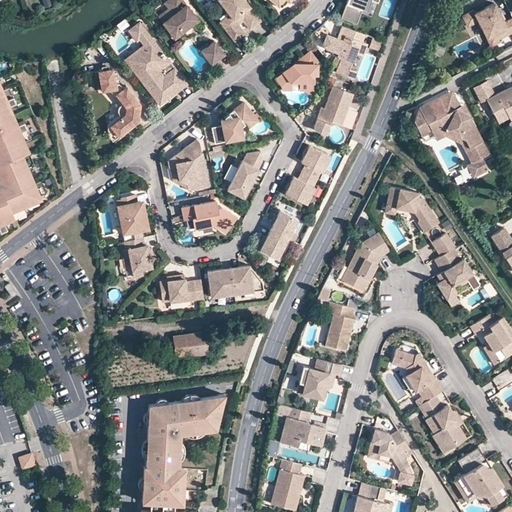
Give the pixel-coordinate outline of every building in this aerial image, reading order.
[(189,7),(183,0),(163,0),(172,12),(161,20),(173,36),(197,17),(190,9),(188,11),(187,8),(189,7)] [(261,19),(246,0),(230,0),(232,2),(226,7),(230,12),(232,15),(222,23),(235,40),(245,31),(237,21),(242,17),(250,28),(261,19)] [(370,0),(346,0),(341,16),(357,22),(362,8),(367,9),(370,0)] [(503,20),(500,14),(495,3),(476,13),(474,10),(463,16),(468,26),(479,21),(487,38),(499,32),(502,38),(511,33),(511,34),(511,19),(505,23),(503,20)] [(232,15),(230,12),(220,20),(222,23),(232,15)] [(169,60),(138,20),(128,28),(136,38),(139,36),(144,43),(149,50),(130,65),(159,103),(160,103),(186,82),(174,66),(167,71),(163,65),(169,60)] [(337,34),(329,31),(322,22),(313,29),(319,38),(319,40),(325,46),(333,49),(332,53),(341,56),(336,71),(355,78),(358,71),(349,68),(352,61),(355,52),(362,55),(367,42),(362,40),(340,32),(338,31),(337,34)] [(365,33),(343,25),(340,32),(362,40),(365,33)] [(502,38),(499,32),(487,38),(491,46),(503,40),(502,38)] [(378,48),(382,39),(372,36),(369,45),(378,48)] [(224,53),(214,39),(200,50),(211,63),(224,53)] [(149,50),(144,43),(124,58),(130,65),(149,50)] [(319,61),(310,50),(294,63),(297,66),(300,64),(300,62),(305,58),(309,64),(317,64),(319,61)] [(317,64),(309,64),(305,58),(300,62),(300,64),(297,66),(294,63),(276,76),(283,85),(293,85),(293,82),(300,82),(300,88),(314,87),(314,75),(317,75),(317,64)] [(174,66),(169,60),(163,65),(167,71),(174,66)] [(139,102),(126,84),(123,86),(122,85),(122,84),(121,83),(119,82),(118,82),(117,81),(115,81),(110,66),(108,66),(94,71),(101,90),(108,88),(120,103),(118,105),(117,108),(119,111),(120,114),(109,122),(119,135),(139,119),(137,118),(137,116),(136,113),(136,110),(136,107),(137,105),(138,103),(139,102)] [(511,85),(508,88),(506,85),(493,91),(486,77),(472,84),(480,100),(485,97),(495,116),(506,111),(506,112),(511,109),(511,85)] [(13,94),(8,85),(5,86),(1,88),(5,98),(13,94)] [(353,92),(333,85),(325,108),(322,106),(317,118),(331,123),(332,121),(342,124),(345,115),(353,92)] [(16,123),(9,104),(15,101),(13,94),(5,98),(1,88),(0,86),(0,230),(7,227),(4,220),(13,216),(10,209),(23,204),(40,197),(34,183),(30,175),(27,166),(22,153),(26,151),(23,144),(24,140),(23,139),(22,137),(19,130),(26,127),(24,120),(16,123)] [(462,110),(459,103),(455,93),(445,90),(437,94),(445,110),(434,116),(427,99),(417,105),(412,117),(418,131),(429,126),(432,132),(443,127),(465,137),(475,157),(481,154),(487,151),(474,122),(467,120),(469,113),(469,112),(462,110)] [(463,100),(459,103),(462,110),(469,112),(463,100)] [(253,114),(244,101),(220,119),(221,124),(212,126),(215,142),(236,138),(234,130),(242,128),(242,126),(244,124),(247,128),(258,120),(253,114)] [(506,112),(506,111),(495,116),(497,120),(508,115),(506,112)] [(349,127),(352,119),(352,118),(345,115),(342,124),(349,127)] [(331,123),(317,118),(315,125),(315,126),(315,127),(315,128),(316,129),(317,130),(322,132),(327,134),(331,123)] [(119,135),(109,122),(107,124),(109,134),(113,139),(119,135)] [(30,136),(26,127),(19,130),(22,137),(23,139),(30,136)] [(470,160),(475,157),(465,137),(443,127),(432,132),(434,137),(442,133),(460,142),(470,160)] [(244,136),(242,128),(234,130),(236,138),(244,136)] [(208,186),(202,156),(199,141),(197,138),(182,149),(182,153),(178,156),(177,155),(175,155),(168,160),(169,167),(174,166),(176,177),(186,183),(187,187),(187,190),(208,186)] [(330,155),(309,144),(301,160),(305,163),(302,170),(317,178),(320,170),(315,168),(319,162),(325,165),(330,155)] [(262,160),(260,149),(247,151),(243,159),(242,158),(227,187),(244,196),(249,185),(253,176),(262,160)] [(34,163),(28,150),(26,151),(22,153),(27,166),(34,163)] [(487,166),(481,154),(475,157),(470,160),(466,162),(471,174),(487,166)] [(325,165),(319,162),(315,168),(320,170),(322,171),(325,165)] [(176,177),(174,166),(169,167),(171,178),(187,187),(186,183),(176,177)] [(465,166),(451,173),(456,182),(470,175),(465,166)] [(317,178),(302,170),(298,177),(294,175),(285,191),(306,202),(311,192),(305,189),(308,182),(313,185),(317,178)] [(313,185),(308,182),(305,189),(311,192),(315,186),(313,185)] [(391,183),(388,200),(397,202),(397,204),(416,208),(417,205),(421,206),(420,213),(418,217),(426,228),(440,218),(425,196),(419,195),(420,189),(391,183)] [(142,205),(139,203),(136,203),(134,206),(134,207),(131,208),(129,202),(135,200),(134,192),(120,195),(121,197),(116,198),(117,204),(116,204),(122,232),(123,231),(124,239),(141,235),(140,228),(147,227),(144,212),(141,213),(140,211),(141,211),(143,208),(142,205)] [(216,199),(182,206),(184,218),(192,216),(195,227),(213,223),(224,232),(233,220),(232,212),(221,205),(217,206),(216,199)] [(397,202),(388,200),(386,209),(395,211),(397,204),(397,202)] [(23,204),(10,209),(13,216),(26,211),(23,204)] [(276,222),(272,230),(288,238),(298,217),(280,208),(277,214),(274,221),(276,222)] [(511,238),(504,227),(491,235),(511,267),(511,238)] [(382,253),(391,247),(380,229),(362,240),(349,264),(354,266),(348,278),(364,286),(371,274),(367,273),(370,267),(374,269),(382,253)] [(288,238),(272,230),(268,237),(266,236),(263,243),(260,249),(278,258),(288,238)] [(442,252),(455,244),(457,243),(448,230),(434,239),(442,252)] [(150,265),(148,252),(146,246),(146,243),(143,243),(141,235),(124,239),(122,239),(124,247),(121,248),(123,257),(128,256),(132,276),(142,274),(141,267),(150,265)] [(455,244),(442,252),(435,256),(442,267),(441,268),(444,274),(440,277),(436,279),(442,288),(445,293),(447,296),(456,291),(456,288),(453,282),(457,279),(459,282),(467,277),(466,274),(474,269),(464,254),(462,255),(455,244)] [(224,276),(223,268),(208,270),(211,296),(262,289),(264,288),(263,282),(249,264),(238,265),(239,274),(232,275),(224,276)] [(354,266),(349,264),(343,275),(348,278),(354,266)] [(239,274),(238,265),(231,267),(232,275),(239,274)] [(232,275),(231,267),(223,268),(224,276),(232,275)] [(444,274),(441,268),(436,271),(440,277),(444,274)] [(193,280),(185,281),(185,280),(184,272),(174,274),(175,277),(166,278),(158,279),(161,301),(169,299),(186,297),(187,300),(196,299),(193,280)] [(203,297),(201,279),(193,280),(196,299),(203,297)] [(5,285),(12,295),(17,292),(10,281),(5,285)] [(456,291),(447,296),(451,301),(459,296),(456,291)] [(355,304),(331,298),(328,309),(335,310),(326,342),(346,347),(354,315),(353,315),(355,304)] [(490,310),(472,322),(477,332),(483,328),(487,325),(489,329),(485,331),(490,340),(495,348),(501,344),(507,353),(511,349),(511,324),(505,314),(496,319),(490,310)] [(207,345),(205,332),(175,336),(177,357),(186,356),(208,353),(207,350),(207,345)] [(500,357),(495,348),(490,340),(485,344),(495,361),(500,357)] [(406,363),(410,369),(414,375),(411,378),(416,388),(418,386),(426,398),(437,391),(444,386),(435,371),(430,373),(426,368),(431,365),(420,348),(416,351),(399,343),(393,357),(406,363)] [(339,371),(342,361),(318,354),(315,365),(303,362),(298,378),(304,379),(301,389),(321,395),(324,386),(328,369),(335,371),(339,371)] [(186,366),(186,356),(177,357),(177,366),(186,366)] [(435,371),(431,365),(426,368),(430,373),(435,371)] [(328,369),(324,386),(332,384),(335,371),(328,369)] [(414,375),(410,369),(402,374),(412,390),(416,388),(411,378),(414,375)] [(437,391),(426,398),(420,401),(428,415),(426,416),(435,431),(438,429),(446,442),(453,436),(456,442),(467,435),(459,422),(457,424),(458,416),(454,408),(449,401),(445,403),(437,391)] [(155,403),(148,404),(148,411),(147,423),(147,431),(167,432),(167,440),(146,439),(146,458),(145,465),(143,465),(143,473),(148,474),(148,477),(143,477),(143,488),(142,500),(151,501),(173,502),(176,502),(178,467),(178,459),(179,440),(180,433),(185,432),(203,429),(215,427),(223,393),(198,397),(179,400),(167,402),(155,403)] [(311,422),(309,418),(311,408),(291,403),(288,413),(290,414),(288,422),(285,421),(280,438),(291,441),(299,436),(300,433),(311,436),(313,439),(321,441),(326,423),(313,420),(311,422)] [(457,424),(459,422),(465,418),(457,406),(454,408),(458,416),(457,424)] [(438,429),(435,431),(433,432),(443,450),(456,442),(453,436),(446,442),(438,429)] [(167,432),(147,431),(146,439),(167,440),(167,432)] [(265,452),(273,454),(277,440),(269,437),(265,452)] [(372,437),(369,447),(376,448),(378,439),(372,437)] [(475,453),(482,449),(479,443),(457,457),(466,470),(455,477),(466,495),(475,489),(487,492),(494,487),(500,496),(509,491),(492,464),(490,464),(489,464),(488,465),(487,465),(485,463),(484,461),(483,460),(481,460),(479,459),(475,453)] [(376,448),(369,447),(368,453),(380,456),(382,450),(376,448)] [(490,464),(492,464),(482,449),(475,453),(479,459),(481,460),(483,460),(484,461),(485,463),(487,465),(488,465),(489,464),(490,464)] [(35,463),(31,452),(19,456),(19,457),(23,467),(35,463)] [(299,470),(302,460),(282,455),(270,500),(289,505),(294,486),(300,487),(304,471),(299,470)] [(383,497),(387,485),(363,478),(359,491),(358,491),(355,501),(356,502),(354,509),(353,509),(352,511),(383,511),(387,498),(383,497)] [(295,506),(300,487),(294,486),(289,505),(295,506)] [(490,503),(500,496),(494,487),(487,492),(475,489),(466,495),(468,499),(476,495),(486,496),(490,503)] [(390,511),(394,500),(387,498),(383,511),(390,511)] [(511,511),(511,500),(493,511),(511,511)] [(173,502),(151,501),(150,509),(173,510),(173,502)]
